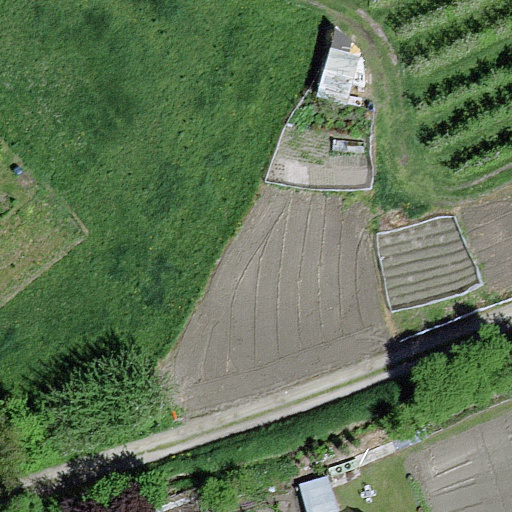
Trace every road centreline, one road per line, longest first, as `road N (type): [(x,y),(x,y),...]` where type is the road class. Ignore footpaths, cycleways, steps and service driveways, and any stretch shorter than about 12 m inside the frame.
road 1 (track): [(0,505),(327,400),(511,321)]
road 2 (track): [(276,0),(355,41),(418,210),(511,178)]
